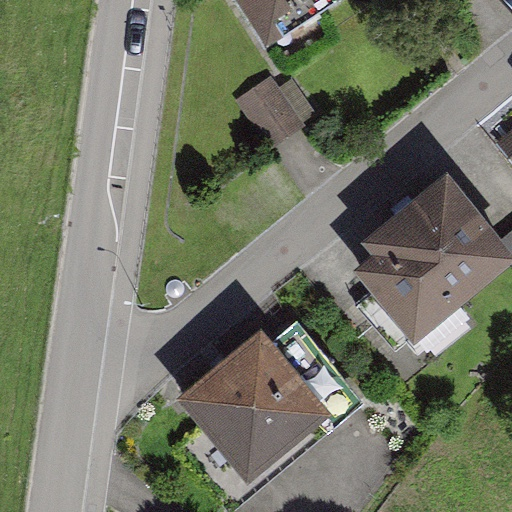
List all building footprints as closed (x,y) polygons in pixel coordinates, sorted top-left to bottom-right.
[(240,0),(269,43),(334,0),(240,0)] [(271,146),(304,123),(271,75),(237,98),(271,146)] [(511,129),(500,139),(511,153),(511,129)] [(378,267),(364,278),(420,349),(511,277),(511,237),(500,247),(452,187),(367,254),(378,267)] [(266,335),(178,402),(252,497),(365,410),(301,327),(275,347),(266,335)]
